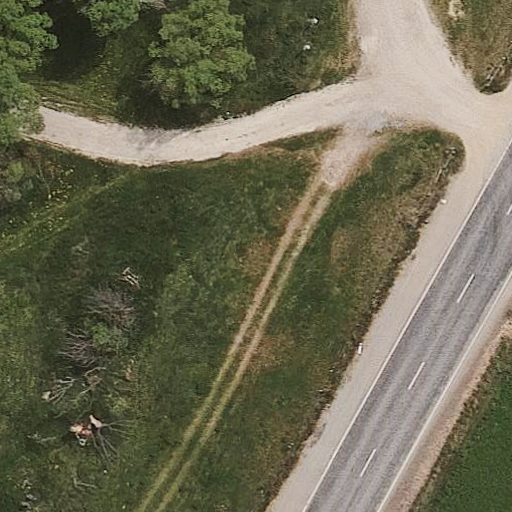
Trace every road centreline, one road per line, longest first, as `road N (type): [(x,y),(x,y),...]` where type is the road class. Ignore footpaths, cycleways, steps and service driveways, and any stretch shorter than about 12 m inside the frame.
road 1 (track): [(410,84),(270,285),(141,511)]
road 2 (track): [(410,84),(282,120),(147,141),(0,100)]
road 3 (secondary): [(511,211),(345,511)]
road 4 (track): [(511,126),(410,84),(410,0)]
